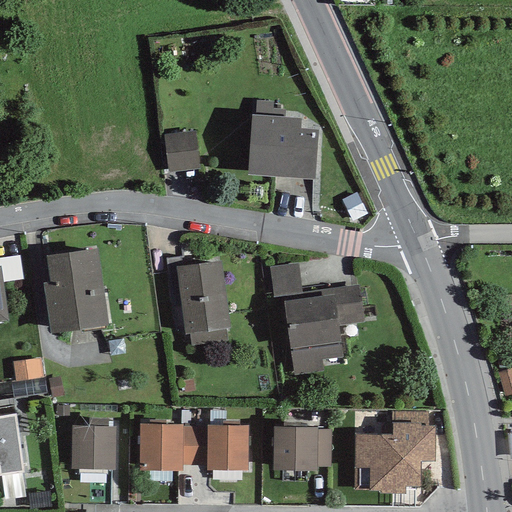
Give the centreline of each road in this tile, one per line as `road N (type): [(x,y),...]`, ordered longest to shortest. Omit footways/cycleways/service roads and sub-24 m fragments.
road 1 (residential): [(418,241),(375,246),(156,209),(0,221)]
road 2 (tertiary): [(418,241),(470,411),(488,511)]
road 3 (tertiary): [(307,0),(418,241)]
